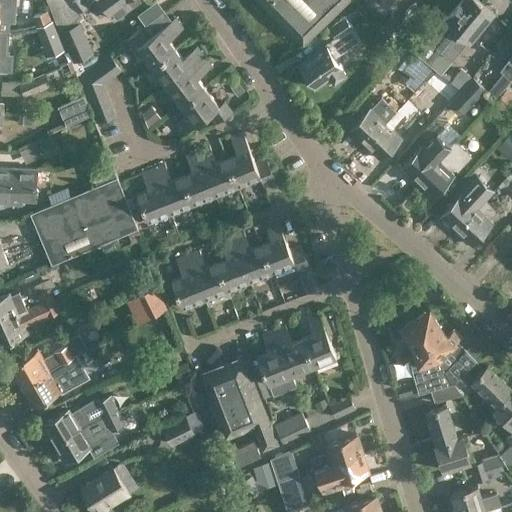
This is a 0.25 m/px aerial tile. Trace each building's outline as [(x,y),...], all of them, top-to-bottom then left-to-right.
[(86,0),(71,0),(53,14),(59,31),(80,21),(78,12),(89,4),(86,0)] [(99,0),(114,20),(142,0),(141,0),(99,0)] [(458,0),(441,21),(444,23),(430,40),(418,30),(406,45),(430,65),(481,1),(479,0),(458,0)] [(484,4),(481,1),(430,65),(435,69),(440,73),(466,42),(469,44),(495,13),(491,10),(490,3),(484,4)] [(167,39),(181,28),(167,8),(166,7),(122,41),(130,51),(135,47),(149,66),(173,48),(167,39)] [(37,27),(52,21),(47,9),(32,15),(37,27)] [(336,56),(361,38),(353,26),(352,24),(345,15),(329,27),(335,35),(297,62),(315,88),(329,77),(334,83),(346,74),(342,68),(344,67),(336,56)] [(52,21),(37,27),(47,51),(62,45),(52,21)] [(59,31),(73,62),(93,53),(80,21),(59,31)] [(0,69),(11,70),(12,54),(6,53),(7,31),(9,31),(9,30),(0,29),(0,69)] [(430,65),(406,45),(394,61),(401,67),(400,68),(409,75),(403,81),(414,91),(435,69),(430,65)] [(176,47),(151,66),(165,85),(205,55),(197,46),(183,57),(176,47)] [(101,57),(98,60),(110,77),(122,69),(108,52),(101,57)] [(511,53),(500,70),(503,72),(488,89),(496,97),(501,91),(511,76),(511,53)] [(212,65),(205,55),(165,85),(180,105),(205,86),(198,76),(212,65)] [(98,60),(77,75),(103,83),(110,77),(98,60)] [(450,81),(459,90),(471,76),(461,67),(453,77),(450,81)] [(51,84),(45,72),(19,83),(24,95),(51,84)] [(107,93),(103,83),(77,75),(88,101),(107,93)] [(464,112),(486,88),(473,76),(450,100),(464,112)] [(237,95),(244,90),(238,81),(231,86),(237,95)] [(205,86),(180,105),(186,113),(172,124),(180,135),(207,115),(214,124),(232,110),(225,100),(219,105),(205,86)] [(57,105),(66,125),(92,114),(84,93),(57,105)] [(107,93),(88,101),(92,112),(111,104),(107,93)] [(365,144),(396,110),(381,96),(371,107),(371,106),(349,129),(365,144)] [(116,115),(111,104),(92,112),(96,123),(116,115)] [(500,137),(511,123),(511,122),(496,108),(484,122),(500,137)] [(411,124),(396,110),(365,144),(380,159),(402,136),(401,135),(411,124)] [(18,111),(18,123),(32,124),(33,112),(18,111)] [(425,141),(401,166),(417,181),(455,141),(460,136),(447,123),(437,134),(436,133),(427,143),(425,141)] [(511,160),(511,158),(511,129),(497,146),(511,160)] [(237,152),(226,157),(238,186),(260,177),(262,184),(275,179),(266,157),(254,161),(242,130),(229,136),(237,152)] [(37,142),(44,157),(60,149),(53,134),(37,142)] [(470,156),(455,141),(417,181),(433,196),(453,174),(449,171),(454,167),(457,170),(470,156)] [(209,144),(197,149),(216,195),(238,186),(226,157),(216,161),(209,144)] [(216,195),(197,149),(185,153),(191,170),(181,174),(193,204),(216,195)] [(96,184),(117,176),(109,157),(88,166),(96,184)] [(164,162),(152,166),(170,213),(193,204),(181,174),(171,179),(164,162)] [(0,164),(0,202),(22,203),(22,198),(36,198),(37,166),(0,164)] [(147,188),(136,192),(148,222),(170,213),(152,166),(140,171),(147,188)] [(490,192),(505,177),(501,173),(486,188),(490,192)] [(70,195),(51,203),(30,212),(52,264),(127,232),(138,227),(117,175),(117,176),(96,184),(71,194),(70,195)] [(450,225),(456,230),(489,193),(476,181),(462,195),(459,193),(439,216),(442,218),(442,221),(447,225),(450,225)] [(51,203),(70,195),(67,187),(48,195),(51,203)] [(485,199),(456,230),(461,235),(461,238),(466,242),(469,242),(472,245),(494,221),(490,218),(497,210),(485,199)] [(260,243),(272,272),(294,263),(297,270),(309,265),(300,243),(289,247),(277,217),(264,222),(271,239),(260,243)] [(142,238),(138,227),(127,232),(132,243),(142,238)] [(272,272),(260,243),(250,247),(243,230),(231,235),(250,281),(272,272)] [(227,256),(216,261),(228,290),(250,281),(231,235),(219,240),(227,256)] [(0,270),(1,270),(0,267),(0,266),(8,263),(0,239),(0,270)] [(100,245),(104,254),(116,249),(112,240),(100,245)] [(198,248),(187,253),(205,299),(208,305),(230,296),(228,290),(216,261),(205,265),(198,248)] [(205,299),(187,253),(175,257),(182,275),(171,279),(182,308),(205,299)] [(134,276),(147,270),(141,258),(129,264),(134,276)] [(167,308),(156,285),(132,296),(144,319),(167,308)] [(53,297),(48,287),(36,293),(40,302),(53,297)] [(0,319),(27,309),(19,291),(11,295),(9,292),(0,296),(0,319)] [(40,302),(27,309),(0,319),(0,344),(28,332),(24,325),(47,315),(46,312),(57,307),(53,297),(40,302)] [(430,307),(414,316),(454,383),(464,372),(464,371),(476,359),(467,350),(457,340),(461,335),(454,328),(448,335),(444,331),(430,307)] [(302,336),(314,364),(336,355),(318,310),(306,315),(312,332),(302,336)] [(414,316),(399,326),(413,350),(414,354),(408,356),(418,393),(430,389),(454,383),(414,316)] [(314,364),(302,336),(292,340),(285,323),(273,328),(291,373),(314,364)] [(291,373),(273,328),(261,333),(267,349),(257,354),(273,395),(296,386),(291,373)] [(467,350),(476,359),(492,343),(483,334),(467,350)] [(9,376),(14,380),(19,389),(83,354),(86,352),(80,339),(40,359),(36,352),(7,367),(8,370),(9,376)] [(243,354),(196,372),(222,440),(253,429),(262,450),(279,444),(243,354)] [(77,357),(19,389),(23,396),(22,401),(28,405),(29,407),(59,391),(61,394),(90,379),(77,357)] [(172,368),(178,381),(192,374),(186,361),(172,368)] [(511,388),(487,364),(470,381),(495,405),(511,388)] [(464,372),(454,383),(460,389),(471,378),(464,371),(464,372)] [(454,383),(430,389),(434,402),(462,394),(454,383)] [(511,387),(511,388),(495,405),(492,408),(511,428),(511,387)] [(192,409),(204,403),(198,391),(186,397),(192,409)] [(107,414),(118,408),(110,394),(100,399),(107,414)] [(335,417),(355,408),(349,395),(329,404),(335,417)] [(107,414),(100,399),(98,396),(72,411),(69,407),(42,424),(53,443),(81,426),(107,414)] [(314,402),(318,411),(319,411),(329,407),(328,406),(324,398),(314,402)] [(447,404),(425,411),(435,443),(458,436),(447,404)] [(119,411),(118,408),(107,414),(115,428),(125,423),(119,411)] [(310,429),(302,411),(274,424),(282,442),(310,429)] [(172,445),(195,433),(185,413),(162,425),(172,445)] [(115,428),(107,414),(81,426),(53,443),(64,462),(105,437),(104,435),(112,430),(115,428)] [(315,467),(364,452),(358,433),(324,443),(327,452),(309,457),(313,468),(315,467)] [(458,436),(435,443),(434,444),(443,471),(472,462),(463,434),(458,436)] [(261,454),(253,438),(230,449),(237,465),(261,454)] [(270,457),(271,459),(277,480),(298,473),(299,473),(291,447),(270,457)] [(364,452),(315,467),(323,492),(351,483),(349,478),(370,471),(364,452)] [(472,473),(486,469),(504,463),(498,452),(481,457),(482,461),(469,465),(472,473)] [(129,491),(139,486),(123,460),(113,466),(113,465),(79,486),(95,511),(98,511),(101,511),(114,511),(115,511),(111,504),(130,493),(129,491)] [(489,477),(486,469),(472,473),(475,482),(489,477)] [(246,498),(260,490),(252,474),(238,482),(246,498)] [(455,511),(473,511),(486,508),(478,484),(449,493),(455,511)] [(307,503),(303,490),(283,497),(287,509),(307,503)] [(327,511),(383,511),(377,493),(327,509),(327,511)]
